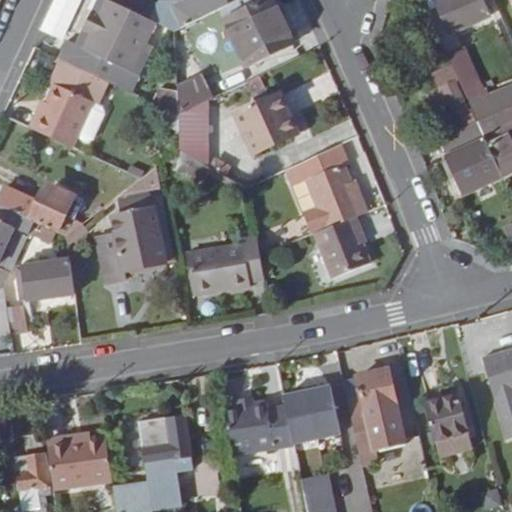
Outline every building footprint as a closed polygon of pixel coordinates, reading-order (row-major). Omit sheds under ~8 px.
[(149,39),(157,23),(108,0),(105,0),(99,15),(92,12),(83,30),(90,34),(83,50),(67,43),(59,60),(62,61),(110,83),(132,93),(140,77),(133,74),(143,52),(144,52),(147,52),(149,51),(153,47),(152,42),(151,40),(149,39)] [(182,29),(175,14),(145,0),(108,0),(157,23),(175,32),(182,29)] [(241,0),(186,0),(171,7),(175,14),(182,29),(241,0)] [(295,44),(273,0),(272,0),(225,22),(248,67),(295,44)] [(482,0),(438,0),(437,1),(451,33),(490,15),(482,0)] [(478,122),(511,107),(511,87),(487,97),(465,49),(449,56),(478,122)] [(99,106),(110,83),(62,61),(52,84),(56,85),(47,104),(42,115),(38,114),(31,129),(74,149),(79,138),(95,104),(99,106)] [(179,116),(208,102),(213,99),(201,74),(178,85),(179,116)] [(469,109),(452,74),(438,80),(443,91),(431,97),(436,110),(449,104),(455,115),(469,109)] [(273,116),(281,112),(285,117),(291,115),(281,94),(266,102),(273,116)] [(209,167),(208,102),(179,116),(182,152),(207,166),(209,167)] [(299,133),(291,115),(285,117),(281,112),(273,116),(266,102),(238,115),(256,153),(299,133)] [(44,103),(38,114),(42,115),(47,104),(44,103)] [(95,104),(79,138),(90,143),(94,142),(108,112),(106,109),(99,106),(95,104)] [(511,107),(478,122),(487,141),(503,177),(511,172),(511,143),(510,138),(511,137),(511,107)] [(487,141),(478,122),(440,139),(448,157),(465,195),(503,177),(487,141)] [(358,200),(342,165),(349,162),(341,145),(282,174),(290,190),(305,183),(327,232),(358,218),(368,213),(361,199),(358,200)] [(207,166),(182,152),(165,164),(197,183),(207,166)] [(142,181),(128,191),(130,195),(162,189),(158,169),(142,181)] [(128,191),(142,181),(127,174),(106,194),(116,200),(128,191)] [(0,201),(0,207),(2,208),(36,223),(65,237),(80,226),(76,221),(85,201),(51,185),(41,204),(6,188),(0,201)] [(123,218),(113,220),(117,236),(97,240),(107,285),(125,280),(123,273),(166,263),(155,211),(153,198),(120,205),(123,218)] [(36,223),(2,208),(0,211),(0,269),(1,270),(0,273),(0,292),(4,291),(36,223)] [(364,232),(358,218),(327,232),(316,237),(337,281),(373,264),(359,235),(364,232)] [(511,223),(503,228),(511,250),(511,223)] [(266,280),(258,240),(244,241),(244,246),(188,255),(195,296),(252,286),(251,282),(266,280)] [(29,300),(75,294),(71,261),(25,268),(29,300)] [(0,336),(11,335),(7,310),(4,291),(0,292),(0,336)] [(24,307),(7,310),(11,335),(12,337),(28,333),(24,307)] [(511,352),(506,355),(485,361),(509,444),(511,442),(511,352)] [(363,399),(349,402),(363,456),(407,445),(390,371),(358,379),(363,399)] [(330,387),(284,396),(286,407),(294,443),(340,433),(330,387)] [(475,452),(461,398),(427,407),(441,461),(475,452)] [(41,404),(46,433),(64,431),(60,402),(41,404)] [(241,408),(225,411),(233,453),(275,445),(294,442),(286,407),(269,410),(268,403),(251,406),(252,410),(241,412),(241,408)] [(149,485),(115,491),(118,511),(152,511),(152,506),(181,501),(175,463),(193,460),(186,418),(140,425),(149,485)] [(56,497),(115,488),(108,439),(67,446),(66,440),(47,443),(56,497)] [(24,511),(48,511),(45,492),(52,491),(47,457),(17,461),(24,511)] [(354,458),(332,479),(353,501),(375,480),(354,458)] [(301,479),(308,511),(335,511),(328,473),(301,479)] [(118,511),(116,496),(98,499),(99,511),(118,511)] [(214,511),(228,511),(228,496),(212,498),(214,511)] [(214,511),(212,498),(195,500),(196,511),(214,511)]
